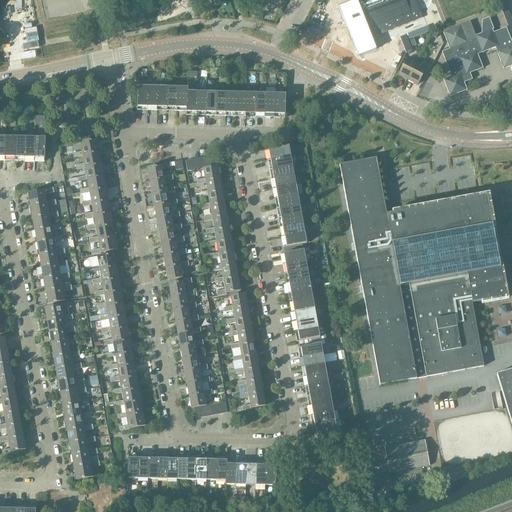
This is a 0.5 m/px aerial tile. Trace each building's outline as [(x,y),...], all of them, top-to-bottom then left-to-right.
[(121,0),(128,17),(145,10),(141,0),(121,0)] [(355,0),(356,2),(340,8),(358,55),(374,49),(368,33),(373,31),(375,36),(421,19),(414,0),(355,0)] [(443,33),(450,49),(442,52),(451,77),(443,80),(450,97),(467,91),(462,77),(483,69),(478,56),(497,48),(498,52),(497,52),(503,69),(511,65),(511,43),(506,28),(493,33),(492,30),(494,30),(489,18),(482,21),(481,34),(475,36),(470,22),(443,33)] [(400,38),(406,54),(412,51),(407,40),(406,35),(400,38)] [(398,75),(408,80),(416,64),(406,59),(398,75)] [(416,64),(408,80),(418,85),(426,69),(416,64)] [(137,111),(147,111),(148,88),(138,87),(137,111)] [(147,111),(157,111),(158,88),(148,88),(147,111)] [(157,111),(167,111),(167,88),(158,88),(157,111)] [(167,111),(177,112),(177,88),(167,88),(167,111)] [(177,112),(186,112),(187,93),(187,89),(177,88),(177,112)] [(186,116),(196,116),(197,93),(187,93),(186,112),(186,116)] [(196,116),(206,116),(207,93),(197,93),(196,116)] [(206,116),(216,117),(216,93),(207,93),(206,116)] [(216,117),(225,117),(226,94),(216,93),(216,117)] [(225,117),(235,117),(236,94),(226,94),(225,117)] [(235,117),(245,117),(246,94),(236,94),(235,117)] [(245,117),(255,118),(255,94),(246,94),(245,117)] [(255,94),(255,118),(265,118),(265,94),(255,94)] [(265,118),(274,118),(275,95),(265,94),(265,118)] [(275,95),(274,118),(285,118),(285,95),(275,95)] [(5,161),(15,161),(15,138),(6,138),(5,161)] [(15,161),(24,162),(25,138),(15,138),(15,161)] [(24,162),(34,162),(35,139),(25,138),(24,162)] [(35,139),(34,162),(44,162),(45,139),(35,139)] [(74,159),(82,157),(82,155),(100,152),(97,140),(80,143),(82,153),(73,154),(74,159)] [(267,161),(290,157),(289,147),(266,151),(267,161)] [(76,171),(85,170),(84,168),(102,165),(100,152),(82,155),(82,157),(84,165),(75,166),(76,171)] [(269,171),(292,166),(290,157),(267,161),(269,171)] [(376,159),(339,165),(380,386),(483,367),(472,303),(481,302),(505,297),(487,197),(392,214),(386,215),(376,159)] [(183,170),(182,161),(174,162),(176,171),(183,170)] [(147,169),(149,181),(165,179),(164,177),(163,169),(171,168),(170,163),(161,165),(162,166),(147,169)] [(87,180),(104,177),(102,165),(84,168),(85,170),(86,177),(78,179),(78,183),(87,182),(87,180)] [(269,171),(271,180),(294,176),(292,166),(269,171)] [(197,185),(205,184),(205,182),(220,179),(218,167),(203,169),(205,179),(197,181),(197,185)] [(149,181),(152,194),(167,191),(167,189),(165,182),(173,180),(172,176),(164,177),(165,179),(149,181)] [(294,176),(271,180),(273,190),(296,186),(294,176)] [(87,180),(87,182),(88,189),(80,191),(81,195),(89,194),(89,192),(106,189),(104,177),(87,180)] [(200,198),(208,196),(207,195),(223,192),(220,179),(205,182),(205,184),(207,192),(199,193),(200,198)] [(275,199),(298,195),(296,186),(273,190),(275,199)] [(47,204),(47,202),(45,195),(54,193),(53,188),(44,190),(44,191),(27,194),(30,207),(47,204)] [(152,194),(154,205),(169,202),(167,194),(175,192),(175,188),(167,189),(167,191),(152,194)] [(83,208),(91,206),(91,204),(109,201),(106,189),(89,192),(89,194),(91,202),(82,203),(83,208)] [(202,210),(210,208),(210,207),(225,204),(223,192),(207,195),(208,196),(209,204),(201,205),(202,210)] [(299,205),(298,195),(275,199),(276,209),(299,205)] [(154,205),(156,219),(171,216),(171,214),(170,206),(178,205),(177,200),(169,202),(154,205)] [(49,216),(49,214),(48,207),(56,205),(55,201),(47,202),(47,204),(30,207),(32,219),(49,216)] [(85,220),(94,218),(93,216),(111,213),(109,201),(91,204),(91,206),(93,214),(84,215),(85,220)] [(204,222),(212,221),(212,219),(227,216),(225,204),(210,207),(210,208),(211,216),(203,218),(204,222)] [(301,214),(299,205),(276,209),(278,219),(301,214)] [(52,228),(51,227),(50,219),(58,217),(58,213),(49,214),(49,216),(32,219),(34,231),(52,228)] [(96,229),(113,226),(111,213),(93,216),(94,218),(95,226),(87,227),(87,232),(96,230),(96,229)] [(156,219),(158,231),(174,228),(173,226),(172,219),(180,217),(179,213),(171,214),(171,216),(156,219)] [(303,224),(301,214),(278,219),(280,228),(303,224)] [(206,235),(214,233),(214,232),(229,229),(227,216),(212,219),(212,221),(214,229),(206,230),(206,235)] [(305,234),(303,224),(280,228),(282,238),(305,234)] [(54,240),(54,239),(52,231),(61,230),(60,225),(51,227),(52,228),(34,231),(36,243),(54,240)] [(158,231),(161,243),(176,240),(176,239),(174,231),(182,230),(181,225),(173,226),(174,228),(158,231)] [(96,229),(96,230),(97,238),(89,240),(90,244),(98,243),(98,241),(115,238),(113,226),(96,229)] [(209,247),(217,246),(216,244),(232,241),(229,229),(214,232),(214,233),(216,241),(208,242),(209,247)] [(282,238),(283,248),(306,244),(305,234),(282,238)] [(56,252),(56,251),(54,243),(63,242),(62,237),(54,239),(54,240),(36,243),(39,256),(56,252)] [(161,243),(163,256),(178,253),(178,251),(176,243),(184,242),(184,237),(176,239),(176,240),(161,243)] [(98,241),(98,243),(99,250),(91,252),(92,256),(101,255),(101,253),(118,250),(115,238),(98,241)] [(211,260),(219,258),(219,256),(234,254),(232,241),(216,244),(217,246),(218,253),(210,255),(211,260)] [(58,265),(58,263),(57,256),(65,254),(64,249),(56,251),(56,252),(39,256),(41,268),(58,265)] [(163,256),(165,268),(180,265),(180,264),(179,256),(187,254),(186,250),(178,251),(178,253),(163,256)] [(282,265),(305,261),(303,251),(280,255),(282,265)] [(99,270),(116,267),(114,254),(97,258),(98,267),(90,268),(91,273),(99,271),(99,270)] [(213,272),(221,270),(221,269),(236,266),(234,254),(219,256),(219,258),(220,266),(212,267),(213,272)] [(282,265),(284,275),(307,270),(305,261),(282,265)] [(41,268),(43,280),(61,277),(60,275),(59,268),(67,266),(67,262),(58,263),(58,265),(41,268)] [(180,265),(165,268),(167,281),(183,278),(181,268),(189,266),(188,262),(180,264),(180,265)] [(215,284),(223,283),(223,281),(238,278),(236,266),(221,269),(221,270),(223,278),(215,280),(215,284)] [(101,282),(119,279),(116,267),(99,270),(99,271),(101,279),(92,280),(93,285),(101,283),(101,282)] [(284,275),(286,284),(309,280),(307,270),(284,275)] [(43,280),(45,292),(63,289),(63,288),(61,280),(70,278),(69,274),(60,275),(61,277),(43,280)] [(223,281),(223,283),(225,291),(217,292),(218,297),(226,295),(226,294),(241,291),(238,278),(223,281)] [(101,282),(101,283),(103,291),(94,293),(95,297),(104,296),(103,295),(121,291),(119,279),(101,282)] [(186,294),(185,293),(184,285),(192,283),(191,279),(183,280),(183,282),(168,284),(170,297),(186,294)] [(311,290),(309,280),(286,284),(288,294),(311,290)] [(63,289),(45,292),(48,305),(65,302),(63,292),(72,291),(71,286),(63,288),(63,289)] [(288,294),(289,303),(312,299),(311,290),(288,294)] [(103,295),(104,296),(105,303),(97,305),(97,309),(106,308),(106,307),(123,304),(121,291),(103,295)] [(170,297),(173,310),(188,307),(188,305),(186,297),(194,296),(193,291),(185,293),(186,294),(170,297)] [(225,313),(233,311),(232,310),(248,307),(245,294),(230,297),(232,307),(224,308),(225,313)] [(289,303),(291,313),(314,309),(312,299),(289,303)] [(64,318),(64,317),(62,309),(71,307),(70,303),(61,305),(44,309),(47,321),(64,318)] [(100,322),(108,320),(108,319),(125,316),(123,304),(106,307),(106,308),(107,315),(99,317),(100,322)] [(188,307),(173,310),(175,322),(190,319),(190,318),(188,310),(196,308),(196,304),(188,305),(188,307)] [(227,325),(235,324),(235,323),(250,320),(248,307),(232,310),(233,311),(234,319),(226,321),(227,325)] [(291,313),(293,323),(316,318),(314,309),(291,313)] [(47,321),(49,333),(66,330),(66,329),(65,321),(73,320),(72,315),(64,317),(64,318),(47,321)] [(101,329),(102,334),(110,332),(110,331),(128,328),(125,316),(108,319),(108,320),(109,328),(101,329)] [(192,332),(192,330),(191,322),(199,321),(198,316),(190,318),(190,319),(175,322),(177,334),(192,332)] [(318,328),(316,318),(293,323),(295,332),(318,328)] [(237,334),(252,332),(250,320),(235,323),(235,324),(236,332),(228,333),(229,338),(237,336),(237,334)] [(75,327),(66,329),(66,330),(49,333),(51,346),(68,342),(68,341),(67,333),(75,332),(75,327)] [(295,332),(296,342),(311,340),(311,343),(326,340),(324,327),(318,328),(295,332)] [(104,346),(113,345),(112,344),(130,340),(128,328),(110,331),(110,332),(112,340),(103,341),(104,346)] [(177,334),(179,347),(195,344),(194,342),(193,334),(201,333),(200,328),(192,330),(192,332),(177,334)] [(237,334),(237,336),(239,344),(231,345),(231,350),(239,348),(239,347),(254,344),(252,332),(237,334)] [(51,346),(53,358),(71,355),(70,353),(69,346),(78,344),(77,340),(68,341),(68,342),(51,346)] [(106,359),(115,357),(115,356),(132,353),(130,340),(112,344),(113,345),(114,352),(106,354),(106,359)] [(179,347),(182,359),(197,356),(197,355),(195,347),(203,345),(202,341),(194,342),(195,344),(179,347)] [(234,362),(242,361),(241,359),(257,356),(254,344),(239,347),(239,348),(241,356),(233,358),(234,362)] [(298,349),(299,359),(322,355),(321,345),(298,349)] [(0,364),(10,363),(8,350),(0,351),(0,364)] [(53,358),(55,370),(73,367),(73,366),(71,358),(80,356),(79,352),(70,353),(71,355),(53,358)] [(109,371),(117,369),(117,368),(134,365),(132,353),(115,356),(115,357),(116,365),(108,366),(109,371)] [(182,359),(184,371),(199,369),(199,367),(197,359),(205,358),(205,353),(197,355),(197,356),(182,359)] [(299,359),(301,368),(324,364),(322,355),(299,359)] [(244,371),(259,368),(257,356),(241,359),(242,361),(243,369),(235,370),(236,375),(244,373),(244,371)] [(0,377),(12,375),(10,363),(0,364),(0,377)] [(73,367),(55,370),(58,382),(75,379),(75,378),(74,370),(82,368),(81,364),(73,366),(73,367)] [(301,368),(303,378),(326,374),(324,364),(301,368)] [(111,383),(119,381),(119,380),(137,377),(134,365),(117,368),(117,369),(118,377),(110,378),(111,383)] [(184,371),(186,384),(201,381),(201,379),(200,371),(208,370),(207,365),(199,367),(199,369),(184,371)] [(261,381),(259,368),(244,371),(244,373),(245,381),(237,382),(238,387),(246,385),(246,384),(261,381)] [(511,369),(496,374),(511,426),(511,369)] [(303,378),(305,388),(328,383),(326,374),(303,378)] [(0,390),(14,387),(12,375),(0,377),(0,390)] [(58,382),(60,394),(77,391),(77,390),(76,382),(84,381),(83,376),(75,378),(75,379),(58,382)] [(113,395),(121,394),(121,392),(139,389),(137,377),(119,380),(119,381),(121,389),(112,391),(113,395)] [(186,384),(188,396),(204,393),(203,392),(202,384),(210,382),(209,378),(201,379),(201,381),(186,384)] [(246,384),(246,385),(248,393),(240,395),(240,399),(248,398),(248,396),(263,393),(261,381),(246,384)] [(305,388),(306,397),(330,393),(328,383),(305,388)] [(0,404),(2,404),(1,403),(17,400),(14,387),(0,390),(0,395),(1,400),(0,399),(0,404)] [(60,394),(62,407),(80,404),(79,402),(78,395),(87,393),(86,388),(77,390),(77,391),(60,394)] [(115,407),(124,406),(123,405),(141,401),(139,389),(121,392),(121,394),(123,401),(114,403),(115,407)] [(204,393),(188,396),(191,409),(194,408),(199,407),(204,406),(206,406),(204,396),(212,395),(211,390),(203,392),(204,393)] [(248,396),(248,398),(250,406),(242,407),(243,412),(251,410),(251,409),(266,406),(263,393),(248,396)] [(306,397),(308,407),(331,403),(330,393),(306,397)] [(0,417),(4,417),(3,415),(19,412),(17,400),(1,403),(2,404),(3,412),(0,412),(0,417)] [(62,407),(64,419),(82,416),(82,415),(80,407),(89,405),(88,401),(79,402),(80,404),(62,407)] [(117,420),(126,418),(126,417),(143,414),(141,401),(123,405),(124,406),(125,413),(117,415),(117,420)] [(308,407),(310,416),(333,412),(331,403),(308,407)] [(6,427),(21,425),(19,412),(3,415),(4,417),(5,424),(0,425),(0,430),(6,429),(6,427)] [(310,416),(312,426),(335,422),(333,412),(310,416)] [(64,419),(67,431),(84,428),(84,427),(82,419),(91,418),(90,413),(82,415),(82,416),(64,419)] [(126,417),(126,418),(127,426),(119,427),(120,432),(129,430),(129,429),(145,426),(143,414),(126,417)] [(312,426),(314,436),(337,431),(335,422),(312,426)] [(6,427),(6,429),(7,437),(0,438),(0,441),(0,443),(8,442),(8,440),(23,437),(21,425),(6,427)] [(67,431),(69,443),(86,440),(86,439),(85,431),(93,430),(92,425),(84,427),(84,428),(67,431)] [(337,431),(314,436),(315,446),(338,442),(337,431)] [(8,440),(8,442),(10,449),(2,451),(3,455),(11,454),(11,452),(26,450),(23,437),(8,440)] [(69,443),(71,456),(89,452),(88,451),(87,444),(95,442),(95,437),(86,439),(86,440),(69,443)] [(425,441),(384,448),(389,473),(429,466),(425,441)] [(89,452),(71,456),(73,468),(91,465),(91,463),(89,456),(98,454),(97,450),(88,451),(89,452)] [(127,479),(137,479),(138,456),(128,456),(127,479)] [(137,479),(147,480),(148,456),(138,456),(137,479)] [(147,480),(157,480),(157,456),(148,456),(147,480)] [(157,480),(167,480),(167,457),(157,456),(157,480)] [(167,480),(176,480),(177,457),(167,457),(167,480)] [(176,480),(186,481),(187,457),(177,457),(176,480)] [(186,481),(196,481),(196,457),(187,457),(186,481)] [(196,481),(206,481),(206,458),(196,457),(196,481)] [(216,458),(206,458),(206,481),(215,481),(216,458)] [(226,462),(226,458),(216,458),(215,481),(225,482),(226,462)] [(91,465),(73,468),(76,481),(93,477),(91,468),(100,466),(99,462),(91,463),(91,465)] [(235,486),(236,462),(226,462),(225,482),(225,486),(235,486)] [(235,486),(245,486),(245,463),(236,462),(235,486)] [(245,486),(255,486),(255,463),(245,463),(245,486)] [(255,486),(264,487),(265,463),(255,463),(255,486)] [(265,463),(264,487),(275,487),(275,463),(265,463)] [(462,466),(444,473),(448,483),(466,477),(466,476),(462,466)]
